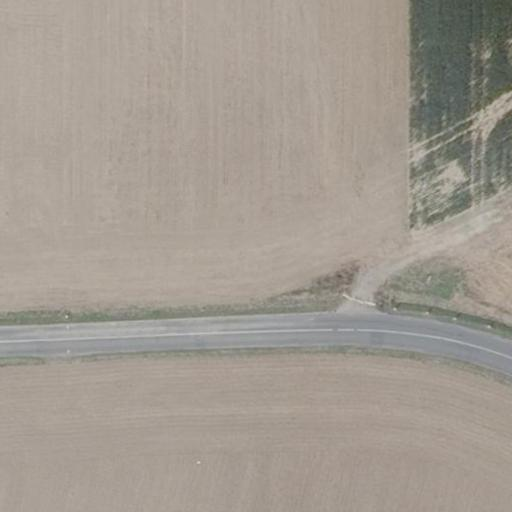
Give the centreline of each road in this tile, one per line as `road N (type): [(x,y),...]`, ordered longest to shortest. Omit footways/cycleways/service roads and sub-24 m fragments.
road 1 (tertiary): [(511,357),(381,330),(0,341)]
road 2 (track): [(331,330),(372,283),(511,205)]
